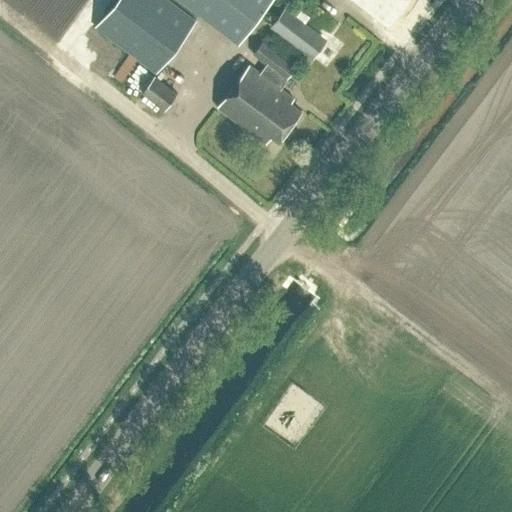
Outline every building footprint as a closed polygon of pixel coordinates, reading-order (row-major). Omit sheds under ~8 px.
[(197,20),(170,0),(116,0),(95,27),(156,74),(197,20)] [(182,0),(238,42),(261,12),(268,3),(270,0),(182,0)] [(285,10),(282,14),(275,24),(273,26),(310,54),(322,38),(285,10)] [(319,53),(336,60),(346,35),(329,28),(319,53)] [(251,64),(219,108),(266,144),(272,136),(279,141),(303,109),(292,101),(295,97),(282,87),(289,78),(288,77),(297,65),(263,40),(254,52),(269,64),(262,72),(251,64)] [(182,55),(170,69),(186,83),(198,68),(182,55)] [(142,92),(165,109),(177,93),(154,75),(142,92)]
